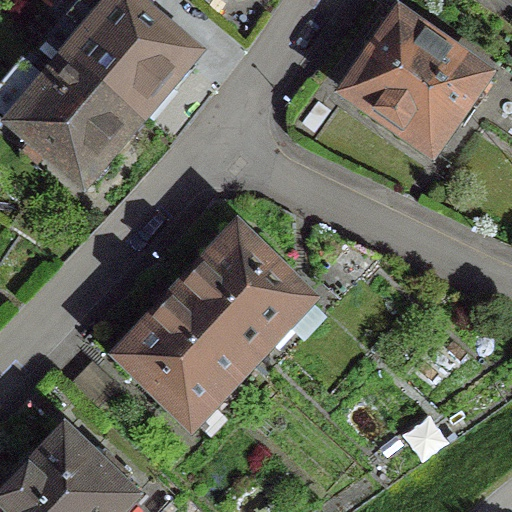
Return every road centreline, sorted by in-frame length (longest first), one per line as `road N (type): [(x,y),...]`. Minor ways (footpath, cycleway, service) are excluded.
road 1 (residential): [(511,290),(210,147)]
road 2 (residential): [(210,147),(0,378)]
road 3 (residential): [(321,0),(210,147)]
